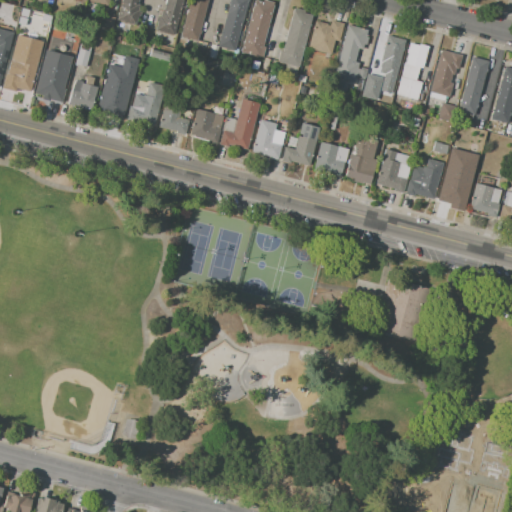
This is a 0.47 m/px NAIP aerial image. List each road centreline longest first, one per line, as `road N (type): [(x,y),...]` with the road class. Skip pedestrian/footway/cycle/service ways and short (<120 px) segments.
road 1 (tertiary): [(511,259),(0,119)]
road 2 (residential): [(217,511),(0,453)]
road 3 (residential): [(511,33),(383,0)]
